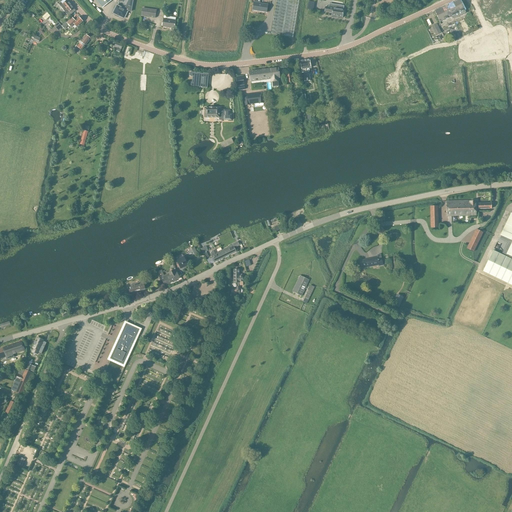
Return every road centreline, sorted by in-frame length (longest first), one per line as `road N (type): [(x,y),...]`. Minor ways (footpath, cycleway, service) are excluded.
road 1 (tertiary): [(0,341),(160,294),(350,211),(511,183)]
road 2 (unclassified): [(72,0),(112,34),(216,65),(343,48),(449,0)]
